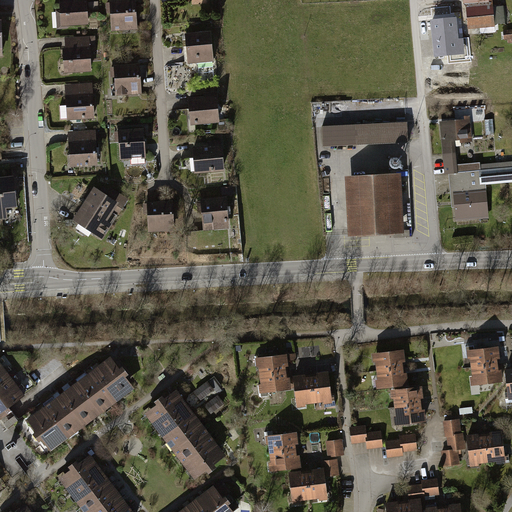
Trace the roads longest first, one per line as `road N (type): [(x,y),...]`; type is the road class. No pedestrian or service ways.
road 1 (tertiary): [(45,279),(511,260)]
road 2 (residential): [(24,0),(45,279)]
road 3 (residential): [(166,177),(155,0)]
road 4 (track): [(358,331),(511,325)]
road 5 (residential): [(363,511),(379,479),(430,473),(436,428)]
